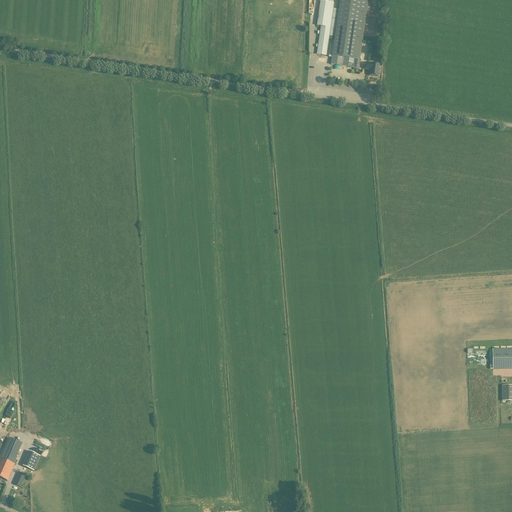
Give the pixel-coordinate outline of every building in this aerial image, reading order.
[(321,26),(317,54),(326,56),(328,40),(331,40),(331,44),(333,44),(332,57),(331,65),(359,68),(360,60),(368,0),(339,0),(338,13),(332,12),(334,3),(320,1),(317,26),(321,26)] [(371,64),(366,63),(365,70),(370,70),(370,76),(378,77),(380,65),(371,64)] [(501,369),(511,369),(511,349),(492,349),(493,369),(501,369)] [(511,386),(502,386),(502,396),(502,401),(511,401),(511,386)] [(0,448),(2,445),(0,444),(0,477),(7,481),(16,463),(15,463),(16,460),(22,444),(8,438),(0,456),(0,448)] [(23,466),(34,471),(40,456),(29,451),(23,466)] [(14,484),(21,487),(26,476),(19,473),(14,484)]
